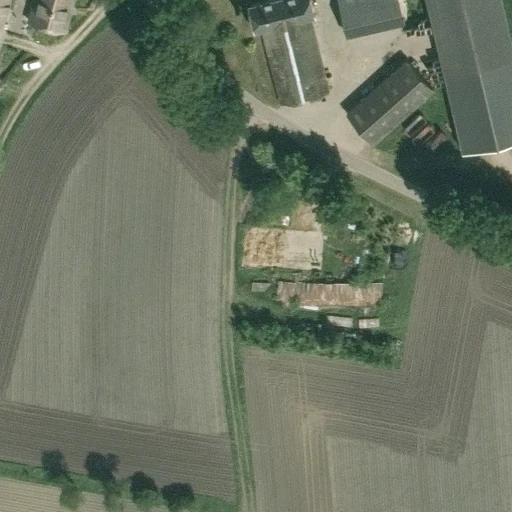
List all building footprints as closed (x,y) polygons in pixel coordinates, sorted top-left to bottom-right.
[(0,0),(0,32),(8,0),(0,0)] [(33,0),(28,21),(65,30),(72,0),(33,0)] [(312,0),(266,0),(249,4),(255,29),(262,28),(280,101),(327,90),(308,14),(316,13),(312,0)] [(340,0),(347,32),(384,23),(379,1),(382,0),(340,0)] [(511,44),(501,0),(427,0),(464,150),(511,137),(511,44)] [(407,59),(347,111),(373,141),(433,88),(407,59)]
